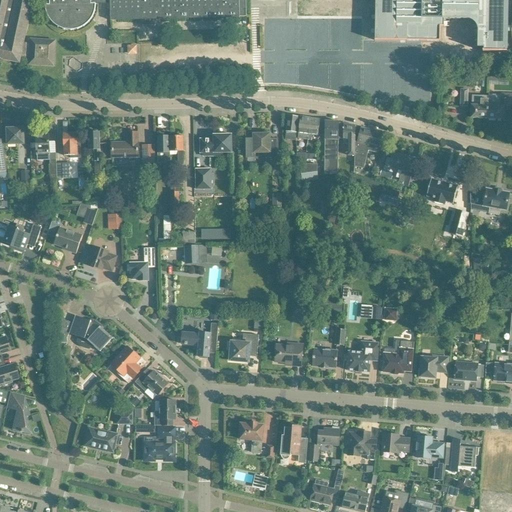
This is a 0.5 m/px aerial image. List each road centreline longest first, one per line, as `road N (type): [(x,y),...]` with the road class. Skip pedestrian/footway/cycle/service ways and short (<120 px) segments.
road 1 (unclassified): [(511,157),(286,100),(93,107),(0,95)]
road 2 (residential): [(207,389),(511,413)]
road 3 (residential): [(207,389),(117,308),(18,271)]
road 4 (residential): [(202,499),(0,452)]
road 5 (residential): [(0,479),(138,511)]
